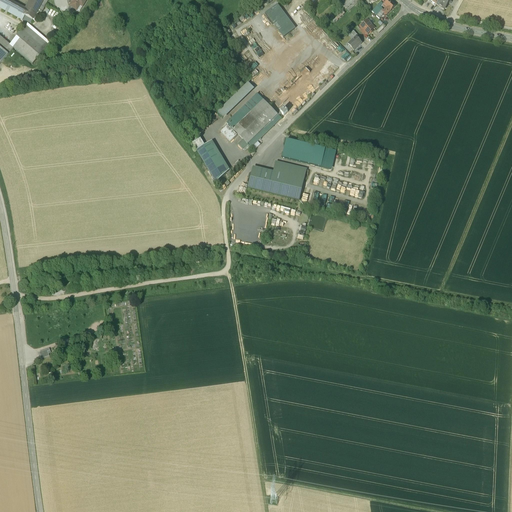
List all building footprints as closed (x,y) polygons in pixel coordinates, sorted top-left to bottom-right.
[(34,0),(29,11),(9,0),(0,0),(0,1),(32,19),(35,15),(42,0),(34,0)] [(42,0),(35,15),(37,16),(38,14),(40,14),(47,0),(42,0)] [(72,0),(69,6),(76,10),(80,5),(82,7),(85,2),(82,0),(72,0)] [(343,0),(341,3),(342,4),(345,7),(346,9),(353,2),(355,0),(343,0)] [(395,6),(389,0),(384,5),(387,8),(391,11),(395,6)] [(439,0),(437,5),(444,10),(448,4),(449,4),(451,2),(450,1),(450,0),(439,0)] [(32,19),(0,1),(0,7),(30,24),(32,19)] [(356,5),(353,2),(346,9),(349,12),(356,5)] [(76,10),(69,6),(65,12),(73,17),(76,10)] [(296,30),(277,6),(265,16),(283,39),(296,30)] [(345,14),(343,12),(340,15),(335,19),(337,21),(345,14)] [(374,28),(367,21),(360,27),(361,29),(366,33),(367,35),(374,28)] [(22,29),(9,44),(32,64),(45,48),(22,29)] [(13,48),(0,37),(0,47),(8,54),(13,48)] [(355,38),(348,44),(353,49),(354,51),(361,45),(355,39),(355,38)] [(247,69),(249,72),(258,66),(255,62),(247,69)] [(222,119),(252,90),(246,83),(216,112),(222,119)] [(263,101),(256,94),(226,123),(233,131),(263,101)] [(277,115),(263,101),(233,131),(243,140),(247,145),(277,115)] [(277,115),(247,145),(248,145),(251,148),(281,119),(277,115)] [(230,143),(237,136),(227,126),(221,133),(230,143)] [(193,143),(192,144),(196,150),(204,145),(200,139),(193,143)] [(247,145),(243,140),(238,145),(243,150),(248,145),(247,145)] [(326,150),(286,140),(282,159),(321,168),(326,150)] [(209,143),(196,151),(216,183),(227,173),(209,143)] [(273,173),(253,168),(248,190),(300,203),(307,170),(275,163),(273,173)] [(352,191),(356,192),(355,195),(361,198),(365,187),(354,184),(352,191)] [(349,206),(348,214),(356,214),(357,204),(353,204),(353,206),(349,206)]
